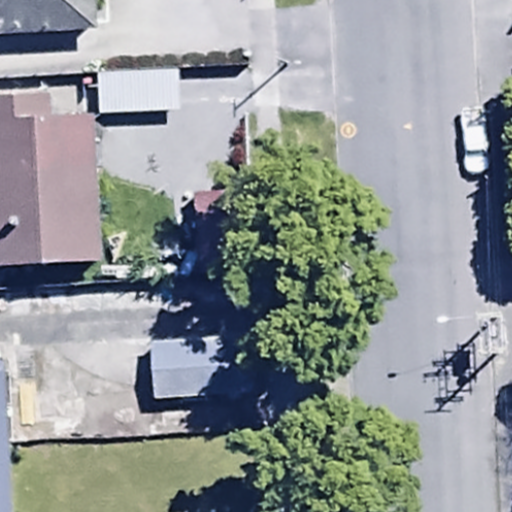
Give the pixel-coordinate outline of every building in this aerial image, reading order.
[(94,36),(94,78),(182,78),(182,36),(94,36)] [(88,74),(0,73),(0,239),(88,240),(88,74)] [(273,154),(193,156),(196,241),(275,238),(273,154)] [(150,300),(151,362),(250,361),(250,299),(150,300)] [(6,313),(0,313),(0,507),(17,507),(6,313)]
